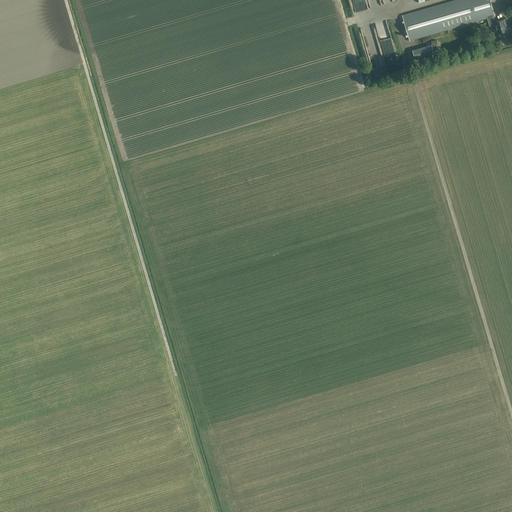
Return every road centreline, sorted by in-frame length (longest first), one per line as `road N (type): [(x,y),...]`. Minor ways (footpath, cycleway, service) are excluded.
road 1 (track): [(65,0),(170,357)]
road 2 (track): [(511,414),(410,66)]
